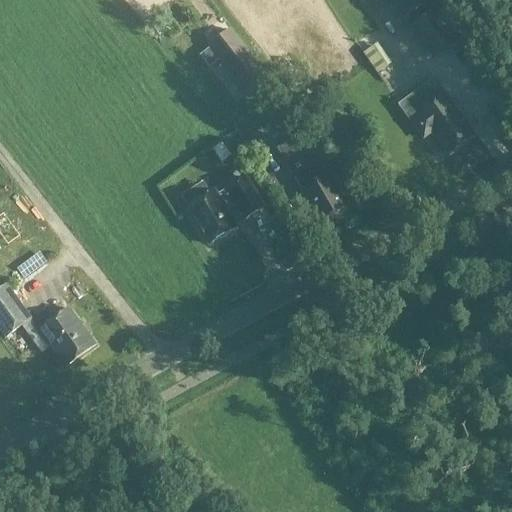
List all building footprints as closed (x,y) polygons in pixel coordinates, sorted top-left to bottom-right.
[(389,0),(405,22),(432,3),(430,0),(389,0)] [(168,53),(181,72),(229,39),(209,10),(179,31),(185,41),(168,53)] [(414,38),(435,72),(450,64),(429,29),(414,38)] [(213,52),(243,93),(261,80),(231,39),(213,52)] [(381,91),(395,81),(380,59),(366,69),(381,91)] [(474,137),(444,96),(418,115),(421,118),(413,124),(425,140),(433,134),(449,156),(474,137)] [(277,151),(294,179),(302,193),(320,224),(348,208),(330,177),(329,177),(321,163),(302,131),(296,135),(291,126),(273,137),(281,149),(277,151)] [(214,194),(188,210),(210,246),(237,230),(231,220),(242,213),(246,220),(263,210),(245,179),(228,190),(230,193),(218,201),(214,194)] [(0,291),(0,333),(5,341),(33,320),(8,286),(0,291)] [(66,369),(96,347),(69,310),(39,332),(66,369)] [(286,372),(282,367),(276,372),(280,377),(286,372)]
